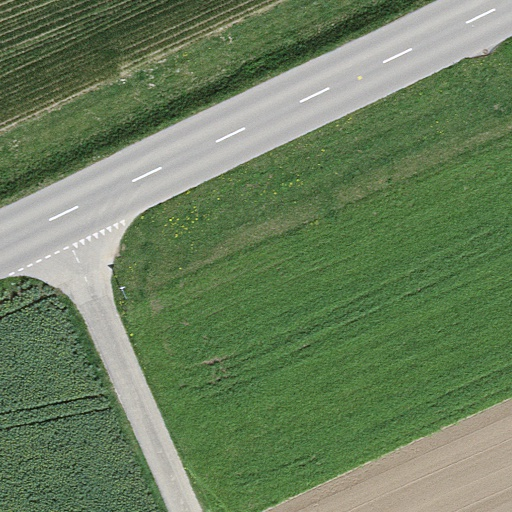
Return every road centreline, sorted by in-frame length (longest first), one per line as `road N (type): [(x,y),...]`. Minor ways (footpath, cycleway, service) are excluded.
road 1 (secondary): [(56,216),(506,0)]
road 2 (residential): [(56,216),(182,511)]
